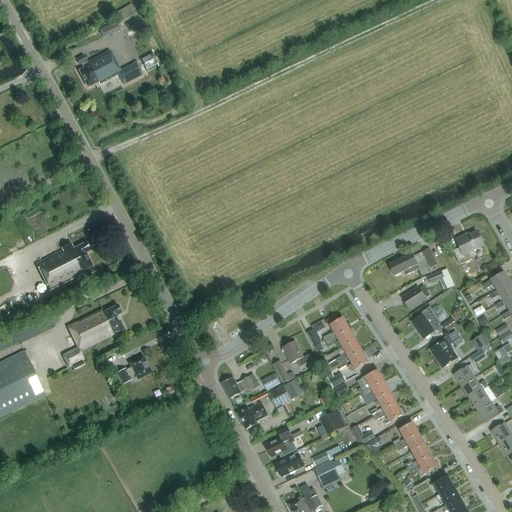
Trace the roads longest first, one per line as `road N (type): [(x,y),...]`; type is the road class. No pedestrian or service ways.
road 1 (tertiary): [(198,363),(0,0)]
road 2 (residential): [(503,511),(345,268)]
road 3 (unclassified): [(198,363),(345,268)]
road 4 (unknown): [(148,269),(78,306),(55,332),(0,356)]
road 5 (tertiary): [(274,511),(198,363)]
road 6 (unclassified): [(345,268),(485,200)]
